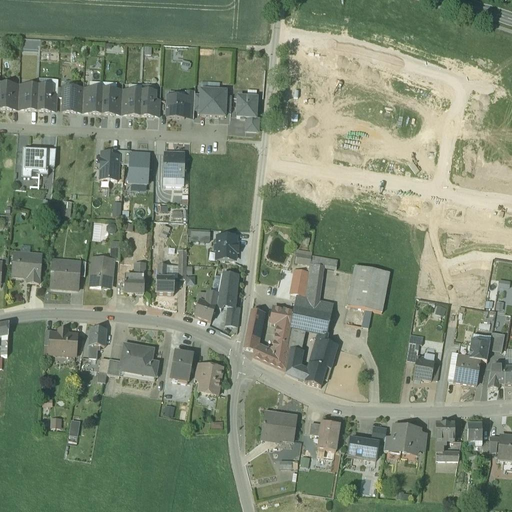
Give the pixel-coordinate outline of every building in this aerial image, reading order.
[(13,94),(0,93),(0,117),(11,118),(12,117),(12,99),(13,94)] [(38,95),(24,94),(24,100),(23,118),(23,119),(37,119),(38,95)] [(51,96),(38,95),(37,119),(50,120),(50,119),(51,104),(51,96)] [(77,97),(63,96),(62,121),(76,121),(76,120),(76,102),(77,97)] [(102,98),(89,98),(88,121),(88,122),(101,123),(102,98)] [(115,99),(102,98),(101,123),(114,123),(114,122),(115,104),(115,99)] [(212,100),(200,99),(200,103),(199,119),(199,124),(211,124),(212,100)] [(141,100),(127,100),(127,105),(126,123),(126,124),(139,125),(141,100)] [(154,101),(141,100),(139,125),(153,125),(153,124),(153,109),(154,101)] [(225,100),(212,100),(211,124),(223,125),(224,121),(224,104),(225,100)] [(194,101),(184,101),(184,107),(184,119),(193,119),(194,103),(194,101)] [(184,107),(167,106),(166,126),(183,127),(184,119),(184,107)] [(256,107),(237,106),(235,126),(245,126),(254,127),(254,126),(256,107)] [(254,127),(245,126),(245,139),(255,140),(257,138),(258,126),(254,126),(254,127)] [(31,156),(22,156),(21,186),(31,186),(31,179),(38,179),(38,183),(47,183),(47,175),(54,175),(54,169),(40,168),(41,157),(40,157),(40,156),(31,155),(31,156)] [(55,157),(41,157),(40,168),(54,169),(55,157)] [(118,172),(124,173),(124,159),(115,159),(114,164),(118,165),(118,172)] [(110,162),(101,161),(100,188),(117,189),(118,172),(118,165),(114,164),(110,164),(110,162)] [(148,162),(130,161),(130,173),(129,191),(146,192),(148,162)] [(183,162),(164,161),(163,186),(182,187),(183,162)] [(71,209),(64,208),(62,222),(69,223),(71,209)] [(163,231),(159,242),(163,244),(168,233),(163,231)] [(208,238),(190,237),(189,247),(208,248),(208,238)] [(235,244),(217,243),(216,265),(223,266),(234,266),(234,259),(236,259),(237,251),(235,251),(235,244)] [(119,253),(110,253),(109,265),(113,266),(113,267),(118,267),(119,253)] [(41,261),(14,259),(12,282),(27,284),(27,288),(38,289),(41,261)] [(310,261),(296,259),(295,267),(309,269),(310,261)] [(337,266),(310,261),(309,269),(323,272),(336,274),(337,266)] [(109,265),(92,264),(89,292),(100,293),(101,291),(110,292),(113,267),(113,266),(109,265)] [(78,269),(52,267),(50,293),(77,296),(78,282),(79,269),(78,269)] [(144,269),(135,269),(134,281),(143,281),(144,269)] [(323,272),(309,269),(304,304),(318,306),(323,272)] [(389,278),(354,271),(347,311),(364,314),(371,315),(381,317),(389,278)] [(166,272),(157,272),(157,283),(156,283),(156,299),(173,300),(173,283),(166,283),(166,272)] [(185,272),(178,272),(177,272),(177,284),(185,284),(185,279),(185,272)] [(134,281),(124,280),(124,298),(143,299),(143,281),(134,281)] [(237,282),(221,280),(217,301),(215,311),(220,316),(223,313),(226,313),(234,314),(234,313),(237,282)] [(207,299),(205,308),(199,306),(193,321),(210,327),(215,312),(215,311),(217,301),(207,299)] [(304,304),(296,302),(294,312),(303,314),(304,304)] [(333,309),(322,307),(320,317),(331,320),(333,309)] [(303,314),(294,312),(293,317),(290,331),(300,333),(327,339),(331,320),(320,317),(303,314)] [(234,314),(226,313),(225,323),(238,324),(239,314),(234,313),(234,314)] [(293,317),(273,313),(270,326),(277,328),(273,346),(278,346),(281,330),(290,331),(293,317)] [(371,315),(364,314),(361,332),(368,333),(371,315)] [(251,317),(243,353),(253,356),(261,319),(251,317)] [(238,324),(225,323),(224,330),(237,332),(238,324)] [(8,328),(0,329),(0,341),(2,341),(8,340),(8,328)] [(290,331),(281,330),(278,346),(287,348),(290,331)] [(300,333),(290,331),(287,348),(286,353),(289,353),(296,355),(300,333)] [(105,335),(89,334),(88,351),(97,351),(103,352),(105,335)] [(504,339),(491,337),(490,341),(488,355),(501,357),(504,339)] [(490,341),(472,338),(470,349),(468,362),(479,364),(486,365),(488,355),(490,341)] [(75,340),(51,339),(50,350),(49,360),(65,361),(65,356),(74,356),(74,355),(77,354),(77,351),(75,350),(75,340)] [(337,349),(320,345),(315,363),(317,363),(315,369),(330,373),(331,373),(337,349)] [(273,346),(271,358),(265,355),(266,353),(258,350),(254,362),(285,376),(289,353),(286,353),(287,348),(278,346),(273,346)] [(415,348),(408,347),(405,366),(414,367),(415,364),(416,360),(417,354),(414,353),(415,348)] [(470,349),(459,347),(457,360),(468,362),(470,349)] [(152,356),(136,353),(136,351),(124,349),(121,363),(120,363),(120,367),(118,375),(119,375),(141,379),(142,377),(154,379),(157,367),(151,366),(152,356)] [(96,363),(97,351),(88,351),(87,362),(96,363)] [(434,354),(424,352),(423,361),(416,360),(415,364),(414,367),(412,381),(430,384),(433,369),(433,367),(432,367),(434,354)] [(296,355),(289,353),(285,376),(284,378),(304,387),(309,371),(300,372),(298,370),(300,355),(296,355)] [(191,360),(174,357),(169,386),(186,389),(191,360)] [(457,360),(451,359),(447,384),(453,385),(457,360)] [(468,362),(457,360),(453,385),(475,388),(479,364),(468,362)] [(330,373),(315,369),(317,363),(315,363),(312,362),(309,371),(304,387),(320,392),(322,383),(327,384),(330,373)] [(108,365),(102,364),(98,386),(104,387),(106,379),(108,365)] [(108,365),(106,379),(118,381),(119,375),(118,375),(120,367),(108,365)] [(203,370),(196,369),(193,382),(200,383),(202,372),(203,372),(203,370)] [(439,370),(433,369),(430,384),(436,385),(439,370)] [(203,372),(202,372),(200,383),(198,394),(209,396),(210,393),(218,394),(222,373),(212,372),(212,374),(203,372)] [(503,372),(491,373),(487,394),(497,393),(498,389),(503,389),(503,372)] [(511,372),(503,372),(503,389),(511,389),(511,372)] [(103,411),(113,413),(114,403),(105,401),(103,411)] [(295,423),(275,420),(275,418),(264,416),(260,446),(261,446),(262,441),(279,443),(279,445),(292,447),(295,423)] [(71,437),(76,438),(79,425),(73,424),(71,437)] [(338,428),(321,426),(321,429),(319,439),(318,453),(331,455),(334,455),(334,454),(332,454),(335,437),(337,437),(338,428)] [(452,428),(435,427),(435,445),(442,445),(452,445),(452,428)] [(319,439),(321,429),(311,428),(310,438),(319,439)] [(480,428),(466,428),(466,444),(480,444),(480,428)] [(419,436),(406,434),(405,430),(394,429),(392,437),(392,442),(390,455),(390,456),(400,457),(400,455),(409,457),(410,453),(416,454),(417,453),(419,436)] [(386,433),(373,431),(371,443),(384,445),(385,441),(385,436),(386,433)] [(427,437),(419,436),(417,453),(425,454),(427,437)] [(497,442),(489,440),(489,444),(489,456),(495,456),(497,442)] [(511,440),(500,440),(497,464),(506,465),(506,473),(511,473),(511,440)] [(378,447),(358,444),(358,443),(349,441),(347,451),(348,451),(347,458),(361,460),(360,462),(375,464),(378,447)] [(392,442),(385,441),(384,445),(383,454),(390,455),(392,442)] [(489,444),(480,444),(480,450),(475,450),(475,454),(475,457),(489,456),(489,444)] [(475,454),(466,454),(466,463),(475,463),(475,457),(475,454)] [(442,456),(435,455),(434,463),(443,464),(444,456),(442,456)] [(458,456),(444,456),(443,464),(457,464),(458,456)] [(466,463),(467,472),(475,472),(475,463),(466,463)]
